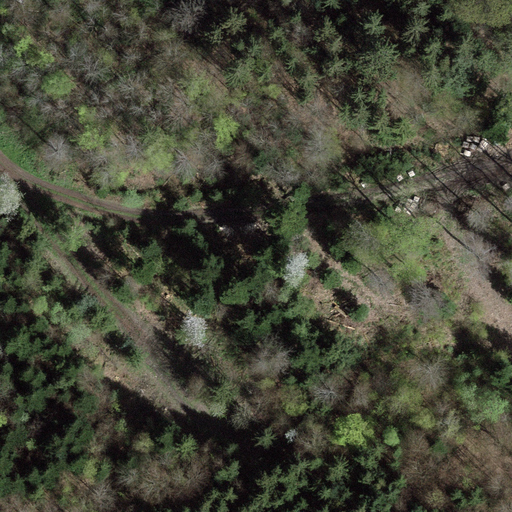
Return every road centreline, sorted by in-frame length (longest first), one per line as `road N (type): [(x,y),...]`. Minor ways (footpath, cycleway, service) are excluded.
road 1 (track): [(8,174),(69,200),(214,221),(293,216),(511,164)]
road 2 (track): [(168,382),(8,174)]
